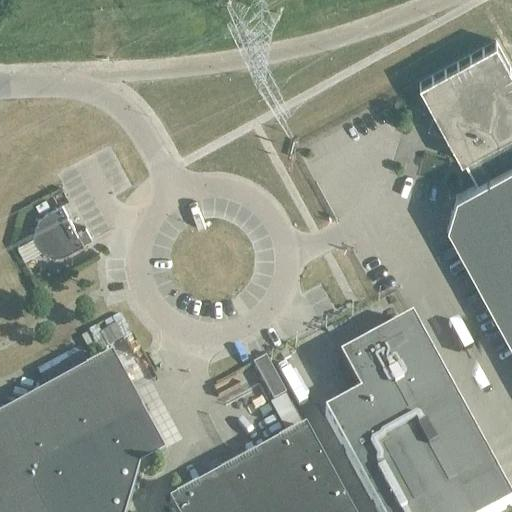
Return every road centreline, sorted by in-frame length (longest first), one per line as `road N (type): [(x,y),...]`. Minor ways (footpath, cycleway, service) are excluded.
road 1 (unclassified): [(173,196),(138,243),(142,291),(160,317),(188,333),(242,331),(281,293),(285,240),(252,197),(199,186)]
road 2 (unclassified): [(0,86),(74,84),(111,99),(130,116),(173,196)]
